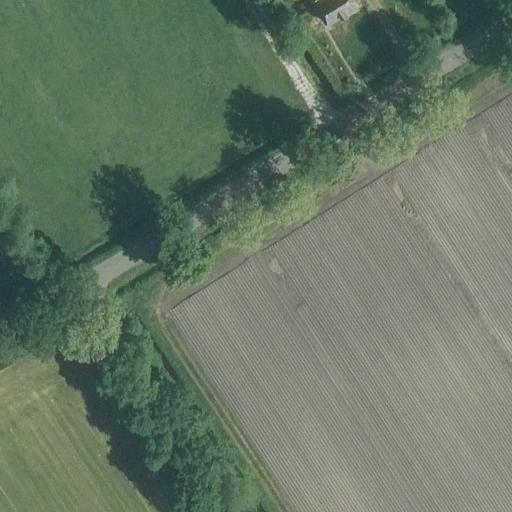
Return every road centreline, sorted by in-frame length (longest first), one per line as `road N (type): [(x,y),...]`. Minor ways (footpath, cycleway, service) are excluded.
road 1 (tertiary): [(0,339),(511,22)]
road 2 (track): [(331,133),(244,0)]
